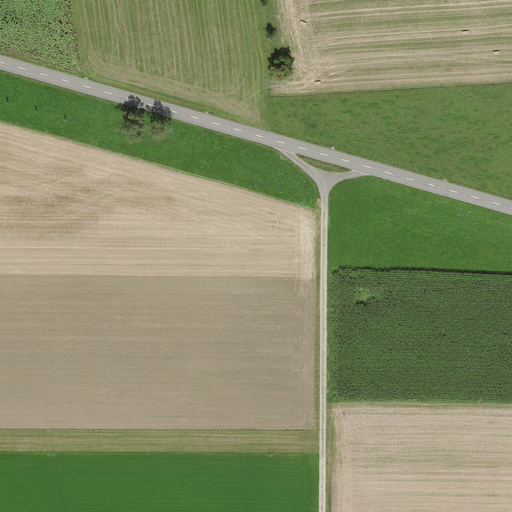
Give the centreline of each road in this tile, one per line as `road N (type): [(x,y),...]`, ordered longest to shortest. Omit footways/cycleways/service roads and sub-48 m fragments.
road 1 (tertiary): [(511,207),(0,62)]
road 2 (track): [(324,181),(322,511)]
